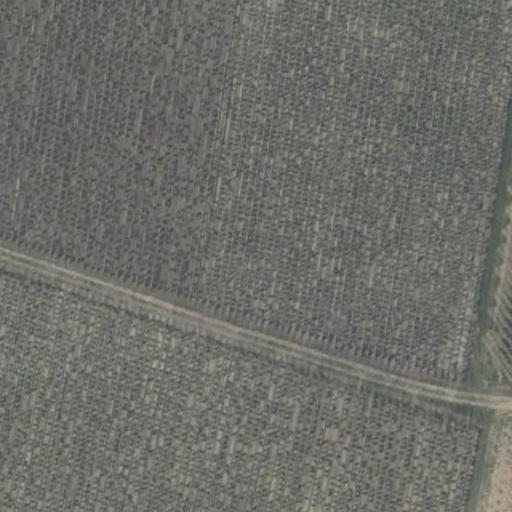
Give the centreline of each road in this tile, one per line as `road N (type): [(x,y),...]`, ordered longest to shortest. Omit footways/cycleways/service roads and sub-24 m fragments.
road 1 (track): [(511,407),(433,397),(0,257)]
road 2 (track): [(511,161),(478,401),(490,425),(472,511)]
